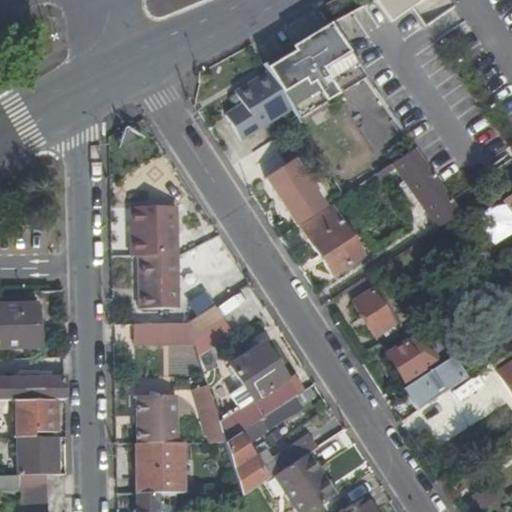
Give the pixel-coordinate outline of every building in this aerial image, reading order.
[(441,189),(453,205),(481,185),(485,190),(495,184),(491,178),(511,163),(511,150),(411,11),(428,0),(375,0),(329,27),(331,31),(365,79),(415,151),(441,189)] [(331,31),(329,27),(315,35),(318,39),(331,31)] [(365,79),(331,31),(318,39),(266,71),(279,92),(297,121),(365,79)] [(318,39),(315,35),(264,66),(266,71),(318,39)] [(302,129),(297,121),(279,92),(264,101),(266,105),(237,124),(258,157),(302,129)] [(266,105),(264,101),(235,120),(237,124),(266,105)] [(380,185),(375,177),(344,197),(337,201),(330,206),(331,208),(335,215),(380,185)] [(445,227),(461,216),(453,205),(441,189),(425,200),(445,227)] [(177,208),(130,209),(132,259),(139,259),(140,310),(180,309),(177,208)] [(354,243),(335,215),(331,208),(303,227),(313,241),(311,242),(333,276),(359,259),(351,245),(354,243)] [(0,225),(0,252),(32,252),(31,225),(0,225)] [(489,278),(499,272),(482,248),(472,255),(489,278)] [(511,305),(511,290),(501,275),(497,278),(499,281),(496,283),(511,305)] [(380,294),(369,276),(346,291),(375,338),(393,326),(375,298),(380,294)] [(35,306),(0,306),(0,329),(0,349),(36,348),(35,306)] [(188,325),(134,326),(134,345),(194,344),(188,325)] [(404,391),(418,412),(469,378),(440,336),(426,345),(420,336),(388,357),(408,388),(404,391)] [(264,420),(288,403),(277,387),(286,380),(264,346),(230,368),(252,401),(219,425),(225,444),(225,445),(256,425),(260,422),(264,420)] [(511,359),(511,350),(492,363),(497,370),(511,359)] [(511,364),(497,374),(511,396),(511,364)] [(53,401),(64,401),(63,380),(37,380),(36,374),(19,374),(19,380),(0,379),(0,402),(15,402),(53,401)] [(176,396),(136,397),(136,445),(137,445),(176,444),(176,396)] [(240,494),(242,499),(269,481),(246,445),(301,407),(296,399),(288,403),(264,420),(260,422),(263,426),(258,429),(256,425),(225,445),(234,472),(237,470),(245,482),(238,486),(240,494)] [(15,402),(16,439),(32,439),(32,433),(54,433),(53,401),(15,402)] [(211,444),(225,444),(219,425),(214,408),(201,412),(211,444)] [(45,476),(55,476),(54,438),(32,439),(16,439),(17,477),(20,477),(45,476)] [(137,445),(137,495),(158,495),(187,494),(185,444),(176,444),(137,445)] [(275,477),(297,511),(314,511),(338,496),(329,482),(325,485),(307,456),(275,477)] [(0,490),(14,491),(15,475),(0,474),(0,490)] [(46,511),(45,476),(20,477),(21,511),(46,511)] [(482,511),(483,511),(505,498),(496,484),(474,498),(482,511)] [(158,511),(158,495),(137,495),(137,511),(158,511)] [(374,511),(365,498),(343,511),(374,511)]
